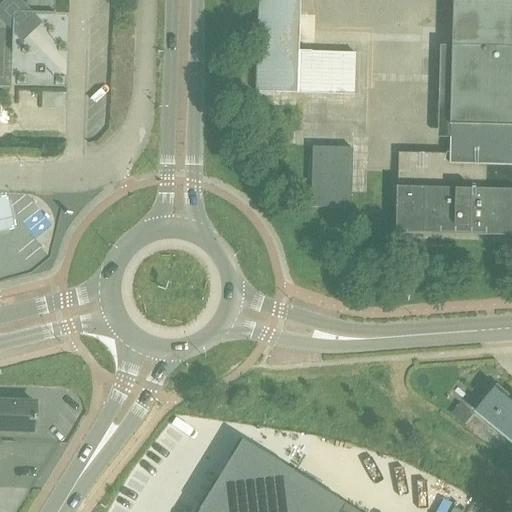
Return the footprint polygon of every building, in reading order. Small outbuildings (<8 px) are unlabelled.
[(0,0),(0,86),(10,87),(12,33),(12,18),(11,18),(8,15),(15,8),(18,12),(18,13),(33,14),(54,14),(54,13),(53,13),(53,0),(0,0)] [(262,0),(259,92),(299,94),(301,52),(301,47),(302,0),(262,0)] [(511,0),(454,0),(450,153),(400,151),(398,233),(511,235),(511,0)] [(301,47),(299,94),(353,95),(355,49),(301,47)] [(294,207),(299,207),(350,208),(351,148),(295,147),(294,197),(294,207)] [(0,202),(0,235),(13,232),(5,201),(0,202)] [(480,410),(504,430),(511,436),(511,395),(500,385),(480,410)] [(0,430),(34,431),(34,403),(0,402),(0,430)] [(468,411),(460,404),(451,415),(464,427),(474,416),(468,411)] [(196,511),(337,511),(343,503),(241,440),(196,511)] [(446,489),(435,510),(438,511),(450,511),(460,495),(446,489)] [(357,511),(343,503),(337,511),(357,511)]
